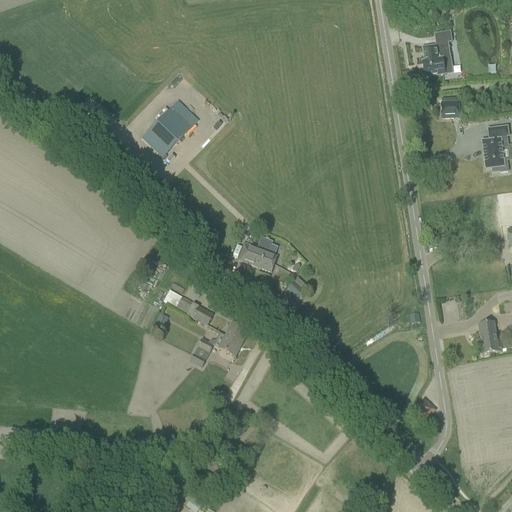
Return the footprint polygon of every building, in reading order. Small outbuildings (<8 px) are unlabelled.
[(450,60),(448,47),(436,49),(436,48),(422,50),(424,63),(422,64),(423,70),(421,72),(422,76),(424,77),(424,80),(445,77),(442,61),(450,60)] [(441,121),(459,120),(458,104),(440,105),(441,112),(440,112),(440,114),(441,114),(441,121)] [(162,159),(191,129),(171,110),(142,140),(162,159)] [(508,138),(507,129),(488,131),(489,142),(481,143),(485,171),(491,171),(491,175),(508,173),(506,162),(503,162),(501,149),(508,149),(507,138),(508,138)] [(257,251),(257,249),(244,244),(237,262),(271,275),(277,258),(257,251)] [(304,296),(308,292),(295,279),(291,283),(293,285),(287,290),(297,300),(302,294),(304,296)] [(213,317),(199,309),(197,309),(191,319),(207,328),(213,317)] [(162,337),(168,319),(158,316),(152,333),(162,337)] [(409,317),(411,326),(419,324),(418,316),(409,317)] [(242,347),(248,334),(231,325),(225,338),(242,347)] [(482,357),(498,354),(494,325),(478,328),(482,357)] [(235,359),(242,347),(225,338),(218,351),(235,359)] [(209,356),(213,348),(201,342),(197,350),(209,356)] [(201,370),(205,363),(193,357),(190,364),(201,370)] [(421,426),(434,413),(424,403),(411,417),(421,426)]
